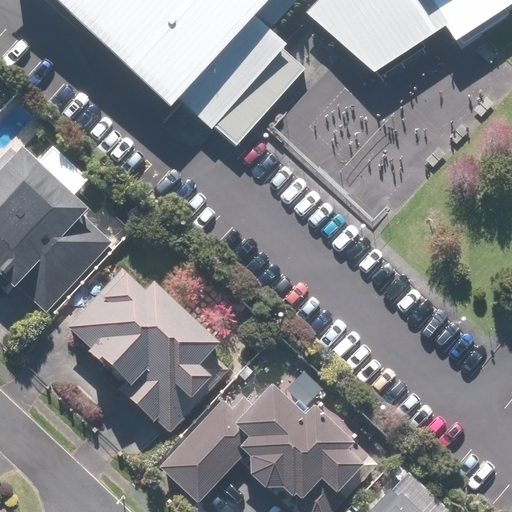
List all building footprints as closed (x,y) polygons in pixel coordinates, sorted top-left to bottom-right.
[(274,0),(37,0),(200,144),(283,51),(253,25),(274,0)] [(440,41),(421,6),(429,0),(316,0),(294,23),(369,81),(440,41)] [(29,176),(0,147),(0,296),(13,283),(45,315),(107,251),(78,223),(83,218),(67,203),(83,185),(50,154),(29,176)] [(140,298),(116,273),(59,330),(166,437),(225,379),(201,355),(210,346),(152,287),(140,298)] [(219,405),(154,471),(194,509),(236,462),(241,466),(241,484),(255,496),(268,495),(285,511),(286,511),(290,508),(293,511),(332,511),(375,468),(363,456),(352,467),(340,456),(346,449),(306,410),(297,418),(264,386),(244,407),(237,401),(226,412),(219,405)] [(448,511),(404,467),(358,511),(448,511)]
